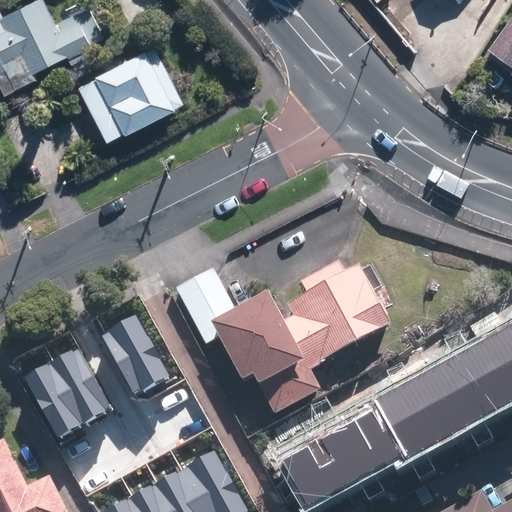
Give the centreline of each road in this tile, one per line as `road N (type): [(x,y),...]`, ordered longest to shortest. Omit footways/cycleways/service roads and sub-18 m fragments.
road 1 (residential): [(0,295),(322,127),(362,94)]
road 2 (secondary): [(362,94),(422,150),(511,192)]
road 3 (secondary): [(281,0),(362,94)]
